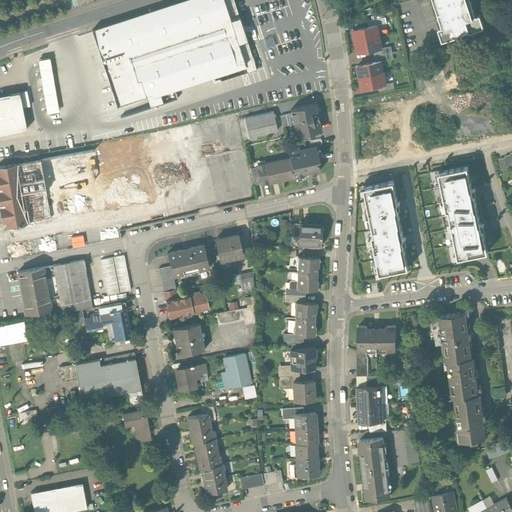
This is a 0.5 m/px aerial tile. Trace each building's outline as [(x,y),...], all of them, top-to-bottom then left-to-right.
[(223,0),(186,0),(92,30),(117,106),(144,97),(244,64),(231,24),(223,0)] [(432,0),(442,27),(438,29),(442,41),(457,36),(456,34),(468,30),(469,33),(484,28),(480,15),(476,16),(470,0),(432,0)] [(385,18),(367,21),(369,27),(377,25),(386,23),(385,18)] [(369,27),(352,30),(355,42),(379,37),(377,25),(369,27)] [(379,37),(355,42),(357,53),(373,50),(382,49),(379,37)] [(382,49),(373,50),(374,56),(386,54),(384,48),(382,49)] [(386,54),(374,56),(376,62),(381,61),(387,60),(386,54)] [(46,110),(47,114),(58,112),(58,107),(56,98),(54,88),(51,72),(50,64),(49,59),(38,61),(38,66),(40,75),(43,90),(44,100),(46,110)] [(376,62),(357,66),(359,78),(384,73),(381,61),(376,62)] [(384,73),(359,78),(361,89),(377,86),(386,84),(384,73)] [(386,84),(377,86),(379,92),(394,89),(393,83),(386,84)] [(0,124),(2,134),(26,130),(22,108),(30,106),(27,91),(19,92),(9,94),(0,95),(0,124)] [(314,104),(290,110),(291,114),(294,124),(296,136),(308,133),(319,131),(315,116),(317,115),(314,104)] [(273,112),(245,118),(250,140),(256,138),(256,136),(277,131),(273,112)] [(291,114),(280,116),(282,127),(294,124),(291,114)] [(154,141),(192,135),(191,125),(152,131),(154,141)] [(319,131),(308,133),(309,139),(320,136),(319,131)] [(0,224),(150,202),(141,140),(0,161),(0,224)] [(311,147),(299,150),(300,155),(289,157),(289,158),(293,176),(294,177),(319,171),(317,160),(319,160),(315,146),(311,147)] [(289,158),(256,166),(256,167),(260,184),(269,182),(269,183),(278,181),(278,180),(293,176),(289,158)] [(256,167),(250,169),(254,185),(260,184),(256,167)] [(449,215),(477,209),(475,196),(477,196),(475,189),(472,189),(467,167),(441,172),(442,178),(440,178),(443,196),(445,195),(449,215)] [(373,231),(401,225),(398,210),(401,209),(400,202),(398,203),(394,182),(366,187),(367,193),(365,193),(369,211),(370,211),(373,224),(371,224),(373,231)] [(477,209),(449,215),(450,221),(452,221),(455,234),(453,235),(457,252),(459,252),(460,258),(488,252),(483,231),(485,231),(484,224),(480,224),(477,209)] [(321,225),(299,224),(298,235),(298,244),(299,244),(307,244),(307,242),(319,243),(319,245),(320,245),(321,225)] [(401,225),(373,231),(374,235),(372,236),(374,236),(377,250),(375,251),(378,268),(380,268),(381,274),(408,268),(404,246),(407,245),(406,238),(404,238),(401,225)] [(238,235),(215,240),(219,261),(243,256),(238,235)] [(203,245),(167,253),(170,266),(173,276),(209,268),(203,245)] [(133,289),(126,253),(100,258),(106,294),(133,289)] [(319,257),(298,256),(298,257),(299,257),(299,263),(297,263),(297,273),(317,274),(317,267),(318,267),(319,257)] [(83,259),(53,265),(54,274),(59,297),(61,312),(92,307),(83,259)] [(170,266),(158,269),(164,292),(175,289),(173,276),(170,266)] [(43,267),(17,272),(25,313),(50,308),(49,299),(59,297),(54,274),(44,276),(43,267)] [(253,272),(240,274),(240,286),(253,283),(253,272)] [(317,274),(297,273),(296,281),(291,281),(289,283),(289,288),(296,289),(305,290),(317,290),(318,281),(317,281),(317,274)] [(164,292),(163,292),(165,298),(177,295),(175,289),(164,292)] [(205,291),(165,300),(167,309),(168,316),(169,315),(169,317),(209,308),(205,291)] [(121,302),(98,306),(99,313),(93,314),(94,320),(85,321),(86,329),(102,327),(101,323),(111,321),(114,339),(128,337),(127,333),(127,330),(123,310),(122,308),(121,302)] [(305,302),(295,302),(295,303),(297,303),(297,309),(295,309),(295,318),(315,319),(315,312),(316,312),(317,303),(305,302)] [(254,306),(216,314),(218,325),(244,320),(245,324),(254,322),(254,306)] [(466,312),(431,317),(433,328),(435,328),(437,342),(447,340),(448,352),(444,353),(446,361),(450,360),(472,357),(469,337),(471,337),(471,332),(468,332),(466,312)] [(315,319),(295,318),(294,328),(295,328),(295,334),(294,334),(294,335),(303,335),(315,336),(315,326),(314,326),(315,319)] [(23,321),(0,325),(0,345),(27,340),(23,321)] [(199,323),(172,329),(177,354),(204,349),(199,323)] [(386,329),(367,329),(367,326),(358,327),(358,351),(367,351),(367,357),(368,357),(368,376),(377,375),(377,346),(387,346),(387,350),(396,350),(396,326),(386,326),(386,329)] [(303,335),(294,335),(294,334),(283,333),(282,343),(302,342),(303,335)] [(315,348),(290,350),(291,368),(291,370),(299,369),(314,368),(313,357),(315,357),(315,348)] [(367,357),(367,351),(358,351),(356,351),(356,376),(368,376),(368,357),(367,357)] [(134,353),(74,364),(81,400),(141,389),(134,353)] [(244,353),(224,358),(227,371),(220,373),(223,383),(229,382),(230,387),(250,383),(244,353)] [(499,353),(487,355),(492,392),(504,390),(499,353)] [(472,357),(450,360),(451,367),(448,368),(451,391),(454,390),(455,397),(478,394),(473,357),(472,357)] [(62,381),(75,379),(72,363),(59,366),(62,381)] [(204,363),(176,369),(180,390),(196,387),(193,375),(206,372),(204,363)] [(299,375),(278,376),(279,386),(293,385),(293,382),(299,381),(299,375)] [(377,375),(367,376),(367,386),(381,385),(380,375),(377,375)] [(299,381),(293,382),(293,385),(294,401),(314,400),(313,381),(299,381)] [(241,386),(244,398),(256,395),(254,383),(241,386)] [(367,386),(357,387),(357,397),(358,397),(359,404),(378,403),(379,403),(378,386),(381,386),(381,385),(367,386)] [(504,390),(492,392),(493,398),(505,397),(504,390)] [(455,397),(454,397),(455,405),(459,404),(460,415),(457,416),(458,429),(460,429),(462,440),(486,437),(480,393),(478,394),(455,397)] [(359,404),(358,405),(359,422),(370,421),(379,421),(379,420),(378,403),(359,404)] [(213,406),(200,408),(201,414),(207,413),(214,412),(213,406)] [(36,409),(18,412),(20,424),(38,421),(36,409)] [(145,410),(122,414),(124,425),(134,423),(137,442),(151,440),(145,410)] [(303,413),(294,413),(294,414),(295,428),(316,427),(315,412),(303,413)] [(201,414),(187,417),(190,430),(210,426),(207,413),(201,414)] [(385,420),(379,420),(379,421),(370,421),(371,432),(386,431),(385,420)] [(221,433),(220,424),(211,425),(212,434),(221,433)] [(210,426),(190,430),(192,443),(194,442),(212,439),(210,426)] [(316,427),(295,428),(296,443),(316,442),(317,442),(316,427)] [(415,428),(404,430),(408,465),(420,464),(415,428)] [(383,437),(359,440),(363,469),(386,466),(383,437)] [(212,439),(194,442),(197,455),(217,451),(214,438),(212,439)] [(499,442),(485,447),(489,458),(511,450),(509,445),(507,439),(499,442)] [(296,443),(295,443),(296,458),(317,456),(316,442),(296,443)] [(217,451),(197,455),(199,468),(201,467),(219,464),(217,451)] [(317,456),(296,458),(296,464),(289,464),(289,476),(318,474),(317,456)] [(219,464),(201,467),(203,480),(224,476),(221,463),(219,464)] [(386,466),(363,469),(367,499),(390,496),(386,466)] [(492,467),(486,470),(492,482),(498,480),(492,467)] [(224,476),(203,480),(206,493),(226,489),(224,476)] [(82,483),(30,492),(34,511),(63,511),(86,508),(82,483)] [(453,492),(432,496),(435,511),(446,511),(457,510),(453,492)] [(429,511),(426,496),(414,498),(416,511),(429,511)] [(511,511),(511,507),(507,497),(479,511),(511,511)]
